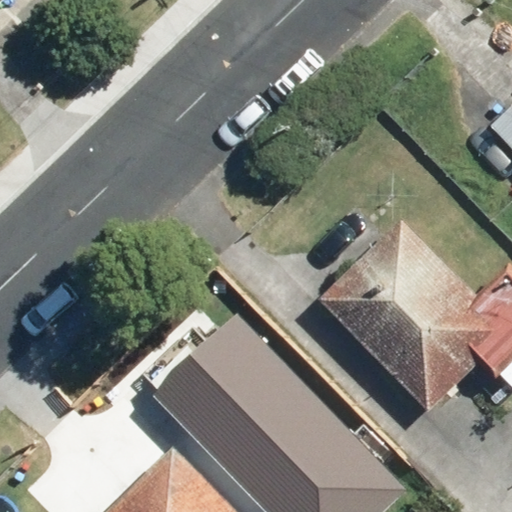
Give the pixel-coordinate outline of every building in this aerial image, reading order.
[(0,0),(0,16),(17,0),(0,0)] [(511,111),(501,122),(511,134),(511,111)] [(414,217),(334,296),(446,407),(497,357),(511,371),(511,272),(491,293),(414,217)] [(376,511),(405,483),(237,316),(155,399),(268,511),(376,511)] [(107,511),(242,511),(174,445),(107,511)]
